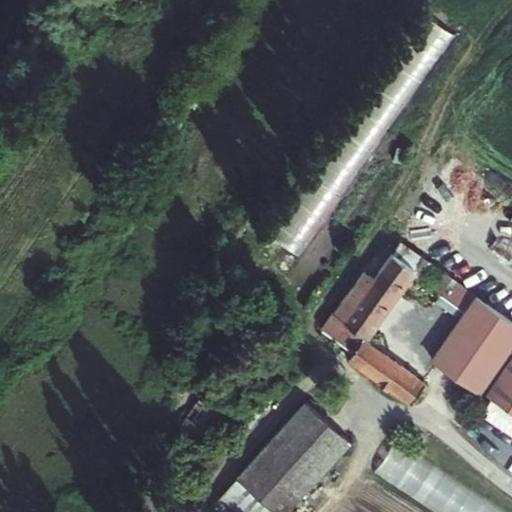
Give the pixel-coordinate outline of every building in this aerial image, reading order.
[(349,175),(456,35),(427,13),(321,154),(349,175)] [(422,208),(511,263),(511,209),(446,169),(422,208)] [(443,317),(470,336),(487,314),(482,310),(484,305),(424,261),(412,277),(390,260),(367,290),(360,286),(334,320),(366,343),(409,286),(445,315),(443,317)] [(511,331),(487,314),(470,336),(441,376),(471,396),(511,339),(511,331)] [(425,393),(363,348),(347,371),(410,416),(425,393)] [(511,352),(484,392),(511,411),(511,352)] [(338,447),(309,422),(279,455),(312,478),(338,447)] [(444,511),(503,511),(392,442),(375,469),(444,511)] [(281,511),(307,511),(355,461),(338,447),(312,478),(281,511)] [(244,496),(261,511),(281,511),(312,478),(279,455),(244,496)]
